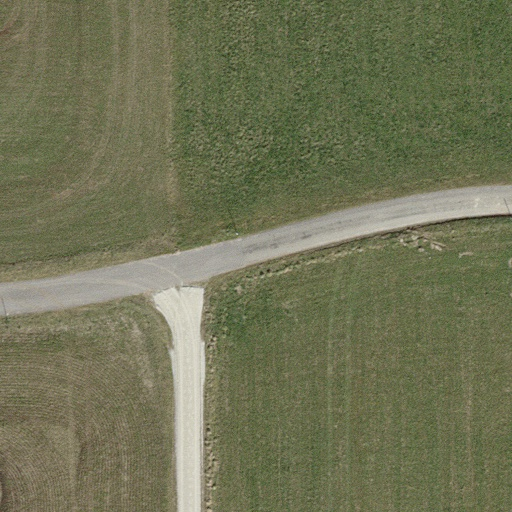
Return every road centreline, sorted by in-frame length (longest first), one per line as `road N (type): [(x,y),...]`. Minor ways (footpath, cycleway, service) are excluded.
road 1 (track): [(0,299),(59,298),(435,203),(511,202)]
road 2 (track): [(188,260),(190,511)]
